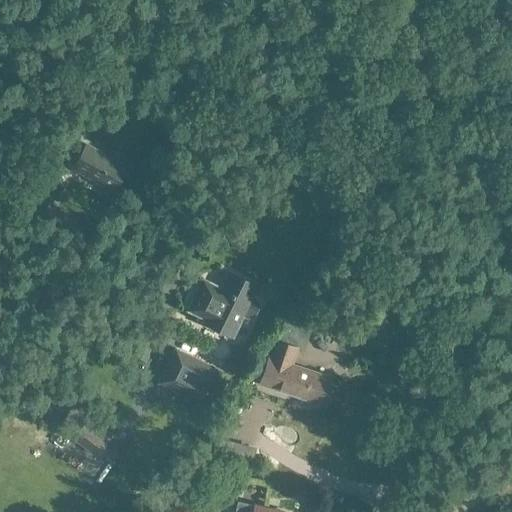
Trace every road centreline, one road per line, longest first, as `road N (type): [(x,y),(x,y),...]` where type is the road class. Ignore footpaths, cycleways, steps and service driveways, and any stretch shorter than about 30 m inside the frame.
road 1 (unclassified): [(405,448),(403,348),(392,289),(347,140)]
road 2 (unclassified): [(347,140),(70,0)]
road 3 (unclassified): [(405,448),(511,287)]
road 4 (unclassified): [(511,221),(347,140)]
